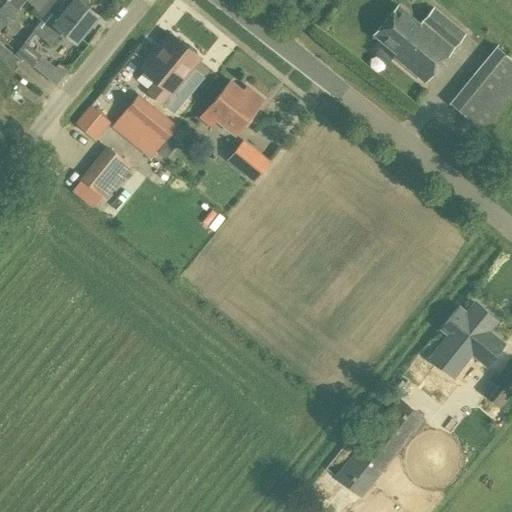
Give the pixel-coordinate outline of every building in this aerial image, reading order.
[(5,0),(0,7),(0,29),(8,20),(9,21),(19,9),(18,8),(25,0),(30,0),(37,6),(41,0),(5,0)] [(75,41),(96,15),(85,6),(87,3),(86,0),(63,0),(57,8),(63,12),(58,18),(48,10),(33,30),(51,45),(62,31),(75,41)] [(420,24),(397,5),(373,34),(397,53),(394,56),(425,81),(463,33),(433,8),(420,24)] [(160,103),(170,92),(199,56),(171,34),(156,52),(154,50),(145,61),(148,63),(142,69),(156,80),(147,92),(160,103)] [(33,67),(42,55),(24,41),(15,52),(33,67)] [(482,130),(511,93),(511,59),(496,45),(449,102),(482,130)] [(242,92),(230,81),(201,116),(211,124),(216,118),(234,133),(261,99),(246,87),(242,92)] [(96,140),(121,109),(99,93),(75,123),(96,140)] [(149,158),(176,125),(138,93),(111,126),(149,158)] [(253,181),(270,161),(244,139),(226,159),(253,181)] [(127,163),(108,147),(83,179),(102,194),(127,163)] [(463,360),(494,319),(475,303),(443,343),(463,360)] [(438,410),(460,382),(431,358),(408,386),(398,397),(334,476),(361,498),(425,419),(406,404),(416,392),(438,410)] [(500,407),(511,392),(511,371),(504,365),(482,392),(500,407)]
